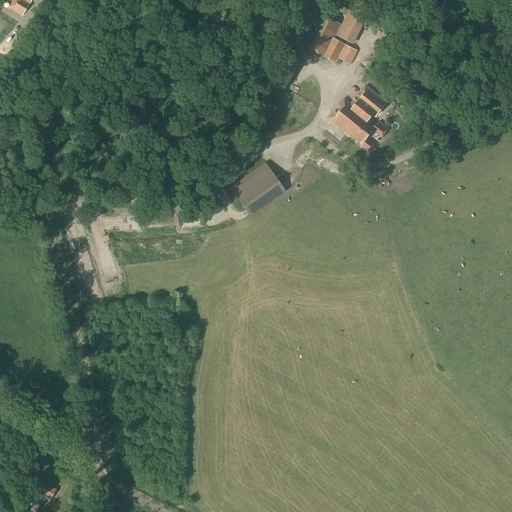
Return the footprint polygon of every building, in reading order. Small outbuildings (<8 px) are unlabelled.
[(29,4),(31,0),(11,0),(13,1),(8,8),(21,16),(28,4),(29,4)] [(357,0),(354,0),(336,36),(354,45),(372,8),(357,0)] [(351,65),(358,52),(351,48),(333,39),(341,25),(337,23),(325,16),(321,13),(304,45),(336,63),(338,58),(351,65)] [(285,90),(300,63),(283,53),(268,80),(285,90)] [(387,104),(365,86),(361,91),(363,92),(360,97),(358,95),(351,104),(344,99),(339,106),(343,110),(339,115),(334,112),(328,118),(370,152),(375,145),(366,139),(373,130),(382,137),(388,129),(379,122),(377,125),(370,119),(373,116),(376,118),(387,104)] [(249,216),(284,192),(264,164),(229,188),(249,216)] [(47,504),(50,499),(55,490),(35,479),(30,488),(35,490),(32,495),(35,497),(32,502),(38,505),(40,500),(42,502),(36,511),(45,511),(49,505),(47,504)]
